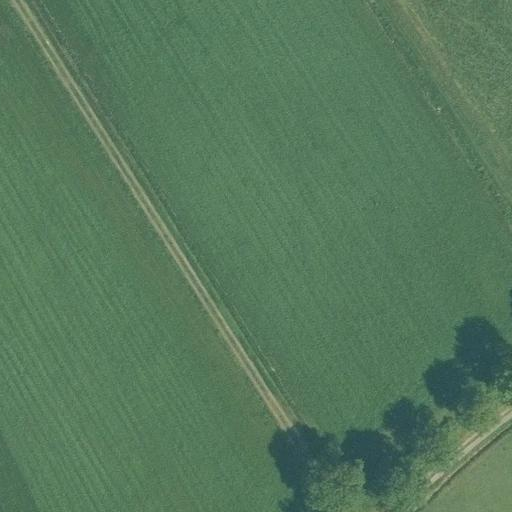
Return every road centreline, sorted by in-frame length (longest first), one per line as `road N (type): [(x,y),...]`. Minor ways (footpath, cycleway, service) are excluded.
road 1 (track): [(344,511),(29,0)]
road 2 (track): [(380,511),(511,398)]
